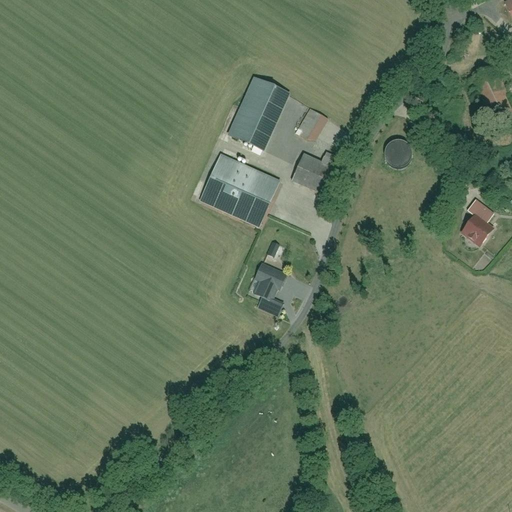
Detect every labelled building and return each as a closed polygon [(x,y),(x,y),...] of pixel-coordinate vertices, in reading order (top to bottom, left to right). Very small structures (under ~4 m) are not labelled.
[(511,20),(511,0),(503,0),(499,2),(508,22),(511,20)] [(511,116),(511,101),(497,67),(470,78),(490,125),(511,116)] [(285,92),(249,75),(221,134),(257,151),(285,92)] [(323,119),(305,107),(288,130),(306,143),(323,119)] [(411,153),(409,149),(406,146),(402,144),(397,144),(393,145),(389,148),(387,151),(386,155),(386,159),(387,162),(390,166),(393,168),(397,169),(401,169),(405,168),(408,165),(410,162),(411,157),(411,153)] [(335,160),(320,152),(315,162),(298,154),(285,181),(318,197),(335,160)] [(252,227),(272,178),(212,154),(202,180),(196,178),(187,201),(252,227)] [(306,219),(276,208),(266,233),(259,231),(256,238),(265,242),(257,261),(284,272),(306,219)]
